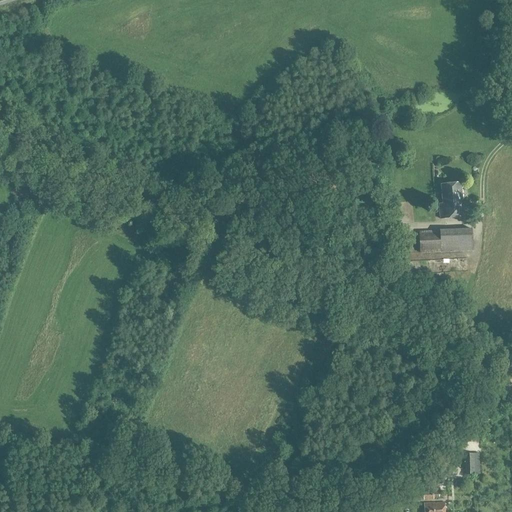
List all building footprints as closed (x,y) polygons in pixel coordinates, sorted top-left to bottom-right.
[(436,139),(423,138),(423,134),(409,134),(408,146),(436,146),(436,139)] [(404,182),(394,182),(395,208),(406,207),(404,182)] [(440,219),(468,217),(467,209),(463,209),(461,183),(441,185),(443,204),(439,205),(440,219)] [(432,193),(419,193),(419,202),(432,202),(432,193)] [(440,253),(439,231),(420,232),(420,254),(440,253)] [(470,266),(470,257),(427,259),(427,268),(470,266)] [(465,474),(474,473),(473,453),(465,453),(465,474)] [(451,459),(438,469),(444,476),(445,478),(450,477),(452,476),(451,476),(451,472),(457,467),(458,467),(451,459)] [(445,511),(445,503),(425,504),(425,511),(445,511)]
